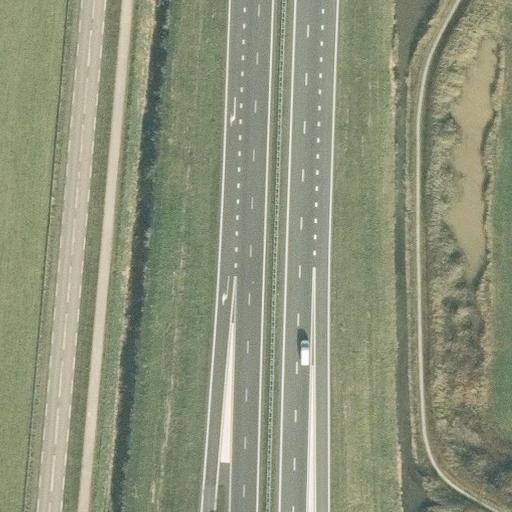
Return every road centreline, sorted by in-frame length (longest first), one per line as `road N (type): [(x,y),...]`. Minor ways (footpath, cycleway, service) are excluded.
road 1 (secondary): [(47,511),(92,0)]
road 2 (trunk): [(299,266),(309,0)]
road 3 (trunk): [(258,0),(248,265)]
road 4 (trunk): [(248,265),(222,325),(208,511)]
road 5 (trunk): [(321,511),(321,364),(299,266)]
road 6 (trunk): [(248,265),(243,511)]
road 7 (trunk): [(292,511),(299,266)]
